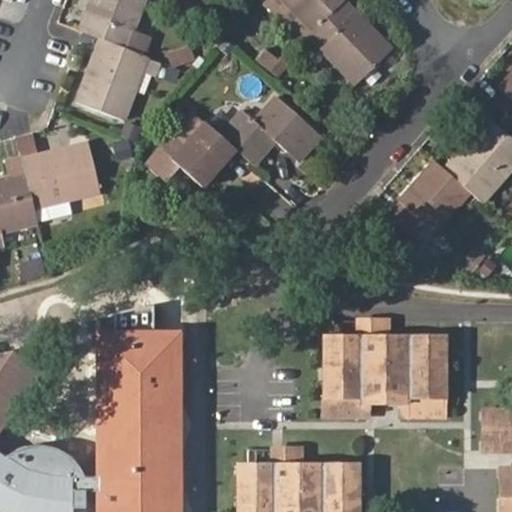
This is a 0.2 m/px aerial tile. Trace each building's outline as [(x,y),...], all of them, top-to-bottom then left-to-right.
[(87,0),(77,29),(83,31),(98,37),(146,55),(147,55),(155,36),(137,29),(147,0),(87,0)] [(281,0),(313,32),(345,0),(281,0)] [(346,0),(345,0),(313,32),(306,39),(354,87),(393,48),(346,0)] [(147,55),(146,55),(98,37),(86,72),(92,74),(88,84),(82,82),(75,101),(126,121),(150,57),(147,55)] [(152,92),(164,61),(153,56),(140,87),(152,92)] [(511,71),(500,86),(506,92),(494,105),(511,120),(511,71)] [(86,72),(82,82),(88,84),(92,74),(86,72)] [(251,119),(240,110),(217,134),(235,151),(253,167),(276,142),(299,163),(322,137),(274,94),(251,119)] [(235,151),(217,134),(191,111),(146,163),(166,179),(179,167),(202,188),(235,151)] [(472,148),(465,142),(442,168),(470,192),(485,205),(511,173),(511,138),(487,116),(472,133),(479,139),(472,148)] [(472,133),(465,142),(472,148),(479,139),(472,133)] [(58,155),(57,147),(21,156),(24,171),(33,211),(100,194),(86,140),(69,144),(70,152),(58,155)] [(69,144),(57,147),(58,155),(70,152),(69,144)] [(21,156),(6,159),(9,174),(24,171),(21,156)] [(470,192),(442,168),(433,159),(397,200),(399,202),(389,213),(425,245),(470,192)] [(0,234),(37,226),(33,211),(24,171),(9,174),(0,176),(0,234)] [(484,256),(477,249),(470,256),(478,263),(484,256)] [(370,337),(358,337),(328,337),(327,348),(324,348),(324,367),(328,367),(328,385),(324,385),(324,406),(327,406),(327,414),(366,415),(366,395),(400,395),(401,414),(442,414),(442,356),(420,356),(419,337),(386,337),(386,322),(370,321),(370,337)] [(370,321),(358,321),(358,337),(370,337),(370,321)] [(442,356),(442,338),(419,337),(420,356),(442,356)] [(0,419),(30,376),(8,359),(0,360),(0,419)] [(0,430),(36,379),(30,376),(0,419),(0,430)] [(511,511),(511,409),(482,410),(483,450),(511,450),(511,467),(503,468),(503,478),(499,478),(499,498),(503,498),(503,511),(511,511)] [(284,449),(271,449),(271,466),(283,466),(284,449)] [(283,466),(271,466),(241,466),(241,476),(237,476),(237,496),(240,495),(241,511),(357,511),(358,484),(334,485),(334,466),(283,466)] [(358,484),(357,466),(334,466),(334,485),(358,484)]
